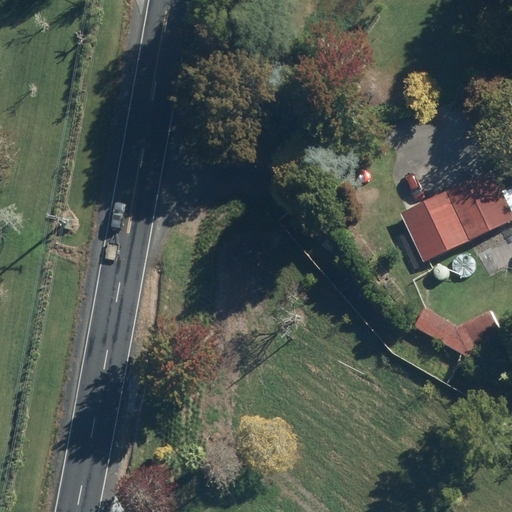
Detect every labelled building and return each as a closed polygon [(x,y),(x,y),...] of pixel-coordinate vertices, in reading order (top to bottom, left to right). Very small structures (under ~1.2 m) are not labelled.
[(511,190),(505,194),(496,175),(405,217),(427,265),(511,226),(511,190)] [(271,435),(316,444),(318,435),(327,437),(351,318),(306,309),(289,396),(279,394),(271,435)] [(458,330),(427,312),(416,329),(475,364),(510,345),(492,312),(460,329),(458,330)] [(511,356),(502,364),(511,377),(511,356)] [(326,497),(343,511),(422,511),(358,459),(326,497)]
